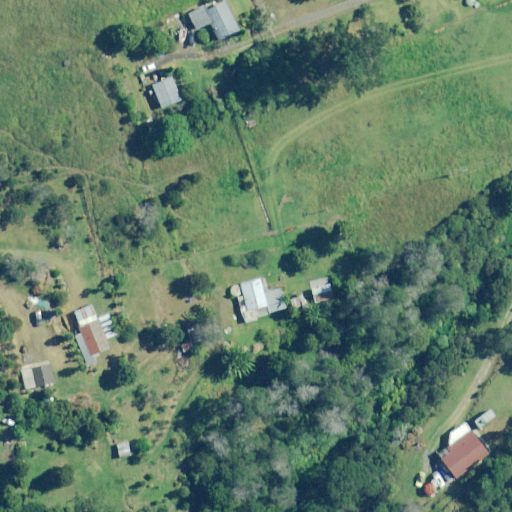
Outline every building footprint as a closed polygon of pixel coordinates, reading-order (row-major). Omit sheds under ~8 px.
[(240,31),(226,1),(208,10),(206,5),(189,13),(197,30),(211,23),(219,41),(240,31)] [(182,101),(174,77),(154,83),(162,107),(182,101)] [(268,307),(262,279),(242,283),(247,306),(242,307),(245,323),(257,320),(255,310),(268,307)] [(287,308),(283,289),(266,293),(271,312),(287,308)] [(307,304),(304,294),(290,299),(293,309),(307,304)] [(75,313),(84,333),(74,337),(86,367),(97,363),(94,355),(111,348),(107,340),(118,336),(109,314),(98,318),(93,306),(75,313)] [(194,350),(192,341),(180,343),(182,352),(194,350)] [(57,383),(53,365),(34,369),(38,386),(57,383)] [(489,455),(472,432),(450,448),(454,452),(444,459),(458,478),(489,455)] [(132,455),(130,443),(118,444),(120,457),(132,455)] [(438,492),(439,490),(439,488),(438,485),(436,484),(434,482),(431,482),(429,482),(427,483),(425,485),(424,487),(423,489),(424,492),(425,494),(426,496),(428,497),(431,497),(433,497),(435,496),(437,494),(438,492)]
